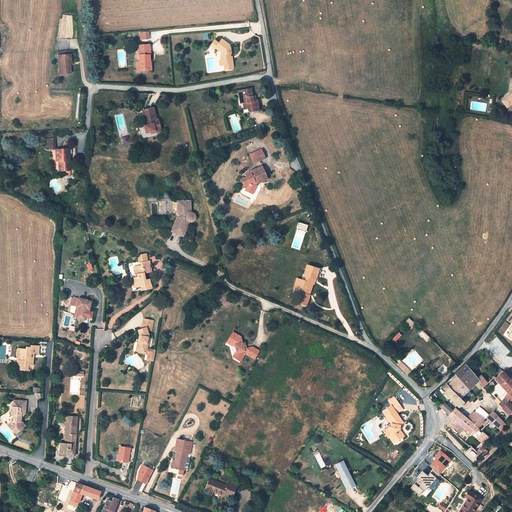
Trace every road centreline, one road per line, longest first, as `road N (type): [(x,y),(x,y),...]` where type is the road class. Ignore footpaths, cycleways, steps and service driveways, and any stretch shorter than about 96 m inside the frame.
road 1 (residential): [(424,396),(358,322),(270,76)]
road 2 (residential): [(87,123),(95,85),(178,90),(270,76)]
road 3 (residential): [(0,449),(171,511)]
road 4 (track): [(225,281),(373,346)]
road 5 (residential): [(367,511),(426,441),(424,396)]
road 6 (residential): [(424,396),(476,348),(511,298)]
